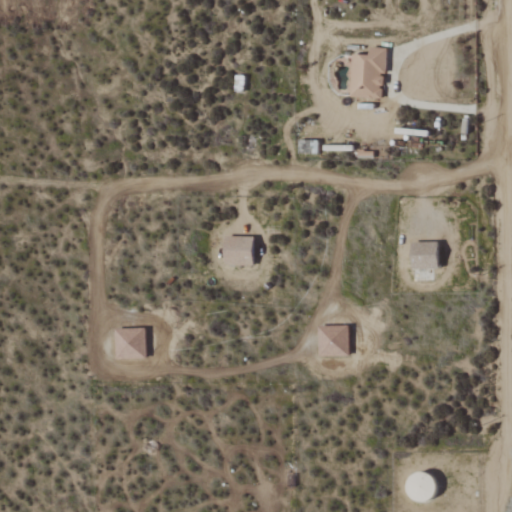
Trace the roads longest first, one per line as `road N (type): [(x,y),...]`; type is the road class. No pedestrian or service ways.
road 1 (track): [(104,183),(98,249),(110,357),(122,369),(217,374),(291,355),(303,340),(332,286),(348,179)]
road 2 (residential): [(501,511),(499,0)]
road 3 (track): [(501,168),(380,185),(289,172),(94,184),(0,178)]
road 4 (track): [(500,22),(405,49),(394,79),(409,103),(501,111)]
